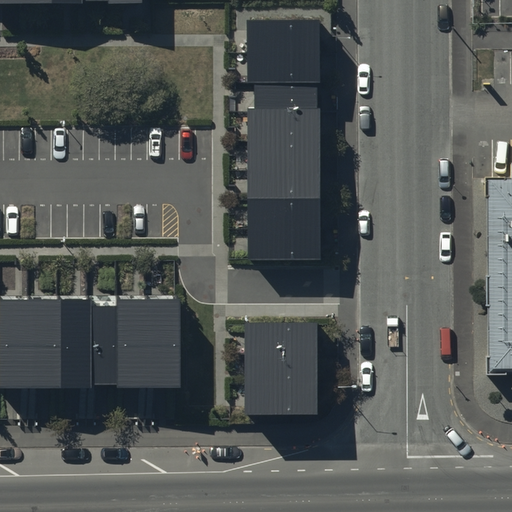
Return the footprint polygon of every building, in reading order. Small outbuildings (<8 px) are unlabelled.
[(320,76),(319,17),(246,19),(247,78),(320,76)] [(321,257),(320,111),(249,111),(250,258),(321,257)] [(511,166),(486,167),(489,378),(511,377),(511,166)] [(89,198),(67,202),(75,246),(97,242),(89,198)] [(0,384),(174,385),(175,297),(0,296),(0,384)] [(319,412),(319,322),(247,322),(247,413),(319,412)]
